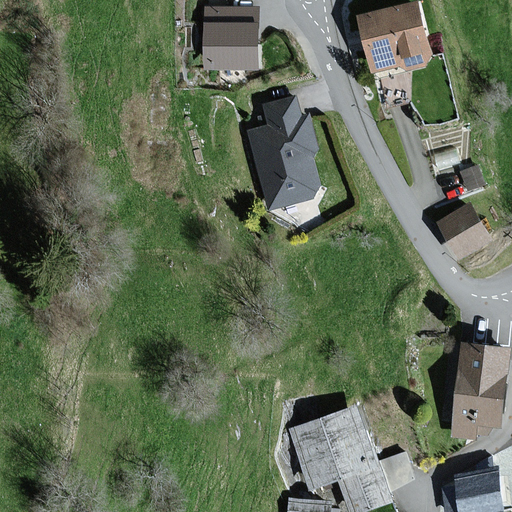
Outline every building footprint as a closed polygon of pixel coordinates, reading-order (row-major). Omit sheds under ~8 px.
[(434,57),(421,2),(362,15),(375,70),(406,63),(408,68),(426,64),(425,59),(434,57)] [(259,66),(260,8),(209,7),(208,65),(259,66)] [(270,208),(314,197),(320,183),(312,150),(319,148),(310,114),(302,116),(297,96),(266,104),(271,125),(251,130),(270,208)] [(486,183),(480,166),(464,171),(470,189),(486,183)] [(493,239),(472,203),(441,221),(462,257),(493,239)] [(511,348),(465,342),(454,434),(477,437),(477,432),(491,433),(492,425),(502,426),(511,348)] [(358,405),(292,430),(314,488),(341,478),(353,511),(360,511),(394,499),(358,405)] [(482,511),(511,506),(511,495),(508,475),(496,477),(495,472),(463,479),(469,511),(482,511)] [(332,511),(334,501),(291,498),(290,511),(332,511)]
